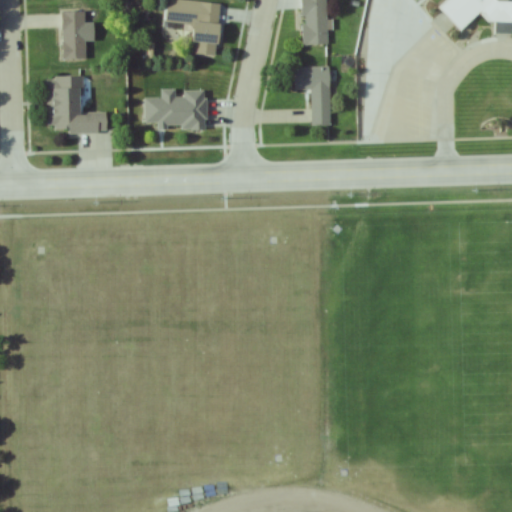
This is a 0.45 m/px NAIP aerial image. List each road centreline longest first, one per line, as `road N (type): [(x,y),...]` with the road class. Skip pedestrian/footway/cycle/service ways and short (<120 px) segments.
road 1 (tertiary): [(0,185),(511,169)]
road 2 (residential): [(11,185),(4,0)]
road 3 (residential): [(242,178),(243,103),(263,0)]
